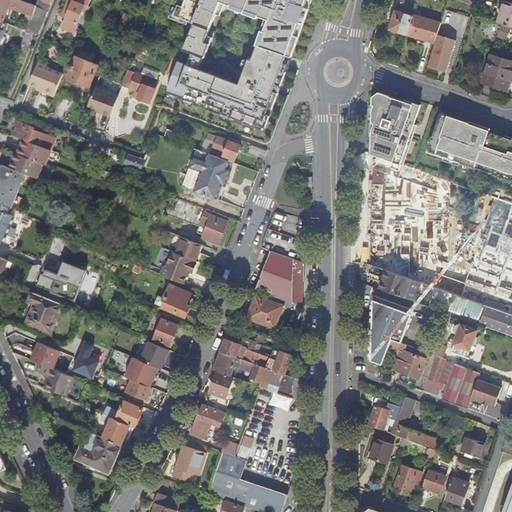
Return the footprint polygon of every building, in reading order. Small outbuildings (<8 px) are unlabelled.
[(19,0),(0,0),(0,18),(4,20),(10,4),(29,12),(22,30),(27,31),(37,7),(19,0)] [(43,0),(43,2),(39,0),(37,7),(27,31),(38,36),(53,0),(43,0)] [(78,22),(86,4),(89,6),(91,0),(78,0),(77,3),(75,2),(75,0),(71,0),(71,1),(70,0),(65,11),(69,12),(67,17),(63,27),(74,32),(78,22)] [(266,33),(261,47),(262,48),(292,58),(311,0),(186,0),(183,8),(179,7),(175,16),(195,24),(211,30),(221,3),(231,7),(231,5),(259,16),(259,17),(269,20),(264,33),(266,33)] [(413,20),(414,15),(417,6),(401,1),(398,11),(396,11),(390,29),(393,34),(397,35),(401,33),(402,32),(408,34),(413,20)] [(511,27),(511,2),(506,1),(499,23),(505,25),(511,27)] [(89,6),(86,4),(78,22),(84,24),(91,6),(89,6)] [(119,30),(131,34),(136,20),(124,15),(119,30)] [(408,34),(436,43),(438,35),(442,23),(414,15),(413,20),(408,34)] [(211,30),(195,24),(185,49),(206,57),(213,39),(208,37),(211,30)] [(510,28),(502,25),(498,36),(506,39),(510,28)] [(456,41),(438,35),(436,43),(428,66),(447,71),(456,41)] [(245,87),(179,63),(173,80),(168,94),(207,108),(209,105),(223,110),(222,114),(256,126),(255,128),(263,131),(264,128),(266,129),(270,117),(267,115),(270,109),(273,110),(292,58),(262,48),(257,62),(255,61),(245,87)] [(511,78),(511,61),(491,55),(483,82),(506,89),(509,80),(511,80),(511,78)] [(90,88),(99,66),(77,58),(68,80),(90,88)] [(179,63),(174,61),(168,77),(173,80),(179,63)] [(43,92),(55,97),(64,74),(39,62),(30,85),(38,88),(44,90),(43,92)] [(144,69),(141,76),(157,81),(159,75),(144,69)] [(141,76),(129,71),(123,87),(135,91),(133,97),(151,103),(159,82),(157,81),(141,76)] [(114,91),(98,85),(96,87),(97,87),(113,94),(114,91)] [(112,117),(119,96),(113,94),(97,87),(89,105),(90,105),(103,111),(102,113),(112,117)] [(377,148),(374,155),(377,156),(382,158),(391,161),(393,162),(397,163),(405,166),(410,148),(409,145),(420,111),(410,107),(411,104),(390,97),(391,96),(380,93),(374,97),(374,105),(376,106),(374,110),(373,123),(376,124),(373,133),(372,146),(377,148)] [(442,114),(430,152),(461,163),(461,164),(477,170),(478,170),(493,175),(510,181),(510,180),(511,180),(511,137),(507,135),(505,140),(490,134),(491,130),(479,126),(478,127),(471,124),(471,123),(450,116),(449,117),(442,114)] [(52,151),(54,151),(59,139),(37,132),(36,135),(24,130),(22,135),(18,133),(17,136),(28,140),(32,142),(33,143),(52,151)] [(215,143),(210,154),(213,156),(231,162),(234,163),(241,146),(210,134),(207,140),(215,143)] [(16,153),(10,167),(16,169),(26,174),(38,178),(43,164),(46,165),(52,151),(33,143),(24,140),(19,154),(16,153)] [(81,154),(79,161),(86,164),(89,154),(73,148),(71,153),(78,155),(79,153),(81,154)] [(210,154),(197,149),(188,173),(223,185),(226,187),(232,170),(229,169),(231,162),(213,156),(210,154)] [(147,160),(130,154),(126,165),(143,171),(147,160)] [(16,169),(10,167),(4,164),(0,173),(0,177),(2,178),(0,183),(0,203),(3,204),(12,208),(20,191),(26,174),(16,169)] [(183,187),(217,200),(223,185),(188,173),(183,187)] [(184,195),(183,200),(195,205),(198,196),(196,195),(195,198),(184,195)] [(223,206),(208,200),(199,197),(198,196),(195,205),(198,206),(220,214),(223,206)] [(395,223),(418,228),(424,200),(401,196),(395,223)] [(208,200),(223,206),(224,203),(209,197),(208,200)] [(0,210),(0,244),(4,246),(10,230),(16,217),(10,214),(0,210)] [(221,218),(205,212),(201,225),(207,228),(203,237),(219,244),(224,231),(228,220),(221,218)] [(155,217),(152,224),(154,226),(173,233),(176,226),(155,217)] [(80,224),(77,229),(85,233),(87,227),(80,224)] [(511,234),(499,230),(491,255),(511,261),(511,234)] [(377,260),(412,272),(421,245),(386,233),(377,260)] [(191,240),(182,237),(175,252),(195,260),(201,244),(191,240)] [(175,252),(173,251),(167,265),(164,266),(161,275),(183,284),(184,284),(187,276),(185,275),(188,271),(191,272),(196,260),(195,260),(175,252)] [(264,270),(257,289),(278,297),(304,306),(304,298),(304,279),(305,263),(272,251),(264,270)] [(0,273),(2,275),(8,260),(0,256),(0,273)] [(87,271),(65,262),(53,292),(75,301),(81,287),(87,271)] [(135,264),(132,272),(138,274),(141,267),(135,264)] [(415,301),(422,283),(401,276),(386,270),(383,278),(381,283),(379,289),(415,301)] [(511,307),(511,277),(503,275),(494,301),(511,307)] [(168,299),(164,307),(187,316),(191,305),(187,304),(191,294),(171,285),(165,298),(168,299)] [(63,304),(33,292),(29,302),(36,305),(28,324),(51,332),(56,320),(63,304)] [(371,360),(383,365),(387,356),(390,347),(392,342),(393,339),(400,342),(401,342),(414,310),(374,295),(373,328),(371,328),(371,360)] [(159,296),(156,304),(164,307),(168,299),(165,298),(159,296)] [(256,309),(252,320),(275,329),(284,306),(257,296),(252,307),(256,309)] [(479,317),(484,305),(475,302),(461,297),(457,309),(479,317)] [(495,309),(511,315),(511,307),(498,303),(495,309)] [(248,319),(252,320),(256,309),(252,307),(248,319)] [(511,315),(495,309),(487,307),(484,317),(498,322),(495,330),(498,331),(511,335),(511,315)] [(484,317),(481,325),(488,327),(495,330),(498,322),(484,317)] [(181,326),(163,318),(154,338),(172,346),(181,326)] [(476,336),(477,330),(468,327),(460,324),(458,324),(457,325),(456,326),(455,328),(455,329),(455,331),(455,332),(456,333),(458,334),(453,349),(469,355),(470,350),(474,351),(476,347),(475,346),(478,338),(476,336)] [(214,370),(225,374),(232,356),(257,364),(254,372),(250,383),(261,387),(263,387),(301,401),(302,398),(302,379),(294,377),(285,375),(291,359),(292,356),(281,352),(274,371),(267,368),(270,358),(261,355),(252,352),(256,343),(249,340),(229,333),(219,359),(215,369),(214,370)] [(429,378),(437,356),(429,353),(412,347),(410,354),(404,352),(401,351),(398,349),(400,342),(393,339),(392,342),(390,347),(396,349),(396,351),(397,352),(395,355),(400,357),(397,365),(396,370),(419,378),(421,375),(429,378)] [(159,367),(161,368),(169,349),(148,340),(140,359),(159,367)] [(38,341),(30,359),(51,367),(58,350),(38,341)] [(447,347),(433,342),(429,353),(437,356),(443,358),(447,347)] [(85,343),(74,369),(93,377),(100,361),(99,360),(90,357),(94,348),(92,346),(85,343)] [(402,348),(401,351),(404,352),(410,354),(412,347),(404,343),(402,348)] [(225,374),(240,379),(244,369),(254,372),(257,364),(232,356),(225,374)] [(437,356),(429,378),(424,391),(438,395),(440,389),(446,391),(443,400),(467,409),(474,391),(481,372),(472,369),(452,362),(447,360),(447,359),(443,358),(437,356)] [(151,387),(159,367),(140,359),(134,357),(126,376),(132,378),(151,387)] [(58,370),(51,368),(47,376),(49,377),(47,380),(44,386),(49,389),(66,396),(70,388),(76,378),(58,370)] [(218,373),(206,405),(226,412),(231,398),(228,397),(234,379),(218,373)] [(151,387),(132,378),(126,392),(147,400),(153,387),(151,387)] [(503,388),(479,379),(477,385),(472,399),(484,403),(485,401),(490,402),(489,404),(496,407),(503,388)] [(406,397),(400,414),(395,426),(392,434),(403,437),(428,446),(436,449),(439,440),(428,436),(427,437),(421,435),(421,433),(402,426),(406,416),(410,418),(416,401),(406,397)] [(144,409),(126,401),(121,412),(109,406),(106,414),(106,415),(117,419),(134,427),(136,428),(144,409)] [(383,430),(387,432),(396,406),(390,403),(388,408),(384,406),(383,409),(390,412),(383,430)] [(226,415),(205,406),(191,435),(205,441),(212,426),(214,426),(215,425),(220,427),(226,415)] [(376,407),(369,425),(383,430),(390,412),(383,409),(376,407)] [(106,414),(105,414),(102,420),(110,423),(104,438),(122,446),(126,437),(129,439),(134,427),(106,415),(106,414)] [(240,446),(245,433),(240,431),(236,443),(235,444),(240,446)] [(104,438),(100,436),(93,452),(81,447),(76,458),(94,466),(98,464),(98,463),(111,469),(122,446),(104,438)] [(486,443),(468,436),(463,450),(480,456),(486,443)] [(403,438),(400,445),(424,454),(427,447),(403,438)] [(369,458),(387,464),(393,445),(376,439),(369,458)] [(224,452),(236,456),(240,446),(235,444),(236,443),(228,441),(224,452)] [(207,452),(187,445),(183,458),(181,457),(175,476),(191,481),(197,462),(203,464),(207,452)] [(428,447),(425,455),(431,458),(434,449),(428,447)] [(219,469),(210,494),(223,499),(246,506),(253,509),(262,511),(282,511),(284,506),(288,496),(274,491),(252,483),(241,480),(242,476),(248,460),(236,456),(224,452),(219,469)] [(0,474),(9,470),(1,454),(0,454),(0,474)] [(417,474),(421,476),(422,473),(403,466),(396,485),(411,490),(414,483),(417,474)] [(446,478),(428,471),(427,475),(422,488),(440,494),(446,478)] [(469,485),(452,478),(446,494),(445,499),(462,504),(467,490),(469,485)] [(157,503),(159,504),(179,510),(181,502),(160,494),(159,496),(149,492),(146,499),(157,503)] [(253,509),(246,506),(245,508),(227,502),(223,511),(243,511),(245,509),(252,511),(253,509)]
